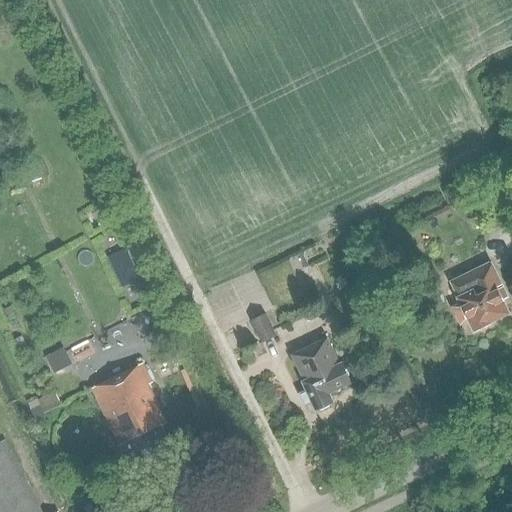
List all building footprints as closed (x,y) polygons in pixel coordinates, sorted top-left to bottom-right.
[(112,253),(123,286),(144,279),(133,246),(112,253)] [(490,322),(509,313),(496,288),(501,285),(490,263),(450,282),(458,298),(457,298),(460,304),(451,308),(460,325),(468,321),(473,331),(490,323),(490,322)] [(10,307),(3,310),(6,316),(13,313),(10,307)] [(275,336),(265,314),(251,321),(261,343),(275,336)] [(329,394),(350,383),(341,363),(339,364),(327,339),(291,355),(303,381),(301,382),(306,391),(298,394),(303,404),(310,401),(315,410),(332,402),(329,394)] [(65,347),(45,356),(53,373),(73,364),(65,347)] [(170,449),(159,427),(165,424),(146,385),(151,383),(141,364),(90,389),(114,436),(111,437),(128,470),(170,449)] [(33,405),(42,418),(65,403),(57,389),(33,405)] [(39,511),(3,442),(0,443),(0,511),(39,511)]
